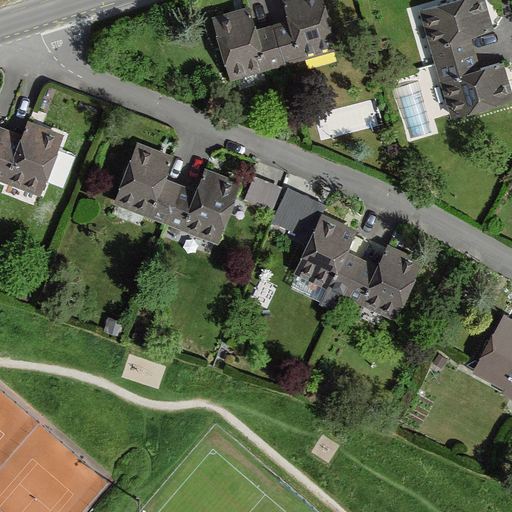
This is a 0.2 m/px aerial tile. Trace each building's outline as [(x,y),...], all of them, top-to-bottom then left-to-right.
[(340,49),(325,0),(283,0),(290,21),(259,30),(252,8),(214,20),(233,82),(340,49)] [(484,0),(462,0),(423,11),(452,121),(511,104),(511,91),(505,65),(481,71),(473,39),(494,34),(484,0)] [(0,183),(40,200),(65,141),(29,126),(16,157),(0,149),(0,183)] [(175,165),(139,148),(111,206),(212,254),(239,196),(202,179),(186,213),(158,200),(175,165)] [(256,172),(248,194),(279,204),(287,182),(256,172)] [(361,235),(325,218),(297,277),(397,324),(425,266),(388,249),(372,284),(344,271),(361,235)] [(511,318),(507,316),(475,376),(511,395),(511,318)]
